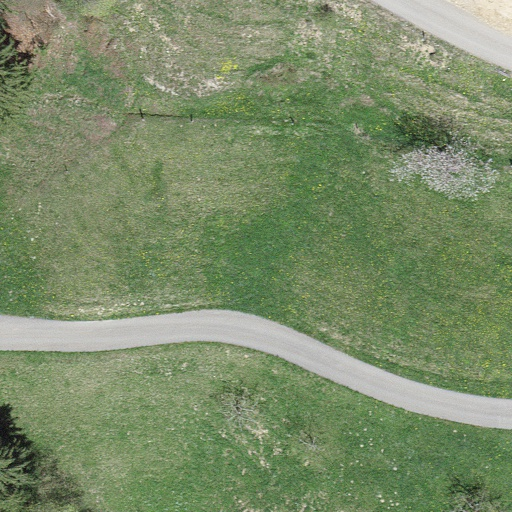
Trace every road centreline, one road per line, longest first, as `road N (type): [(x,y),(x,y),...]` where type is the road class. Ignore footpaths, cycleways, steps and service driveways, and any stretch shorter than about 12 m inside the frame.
road 1 (track): [(511,412),(436,401),(237,331),(0,333)]
road 2 (track): [(398,0),(511,56)]
